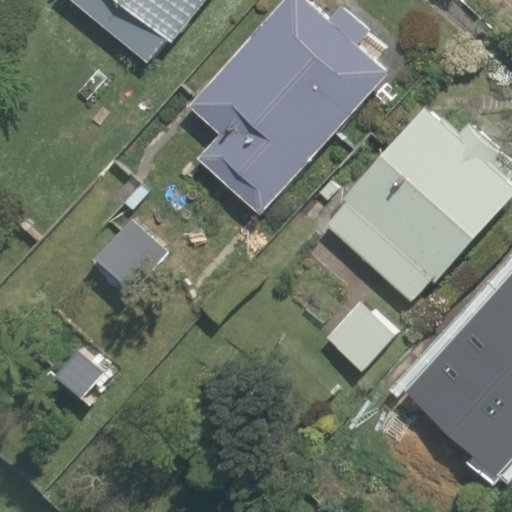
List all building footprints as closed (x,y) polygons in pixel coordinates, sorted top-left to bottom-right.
[(67,0),(154,66),(204,0),(67,0)] [(330,0),(270,0),(184,110),(204,126),(181,156),(254,214),(388,45),(330,0)] [(407,300),(511,182),(511,173),(427,97),(317,219),(407,300)] [(511,252),(460,310),(466,316),(417,370),(473,421),(500,391),(511,401),(511,252)] [(403,333),(358,293),(322,334),(367,374),(403,333)]
